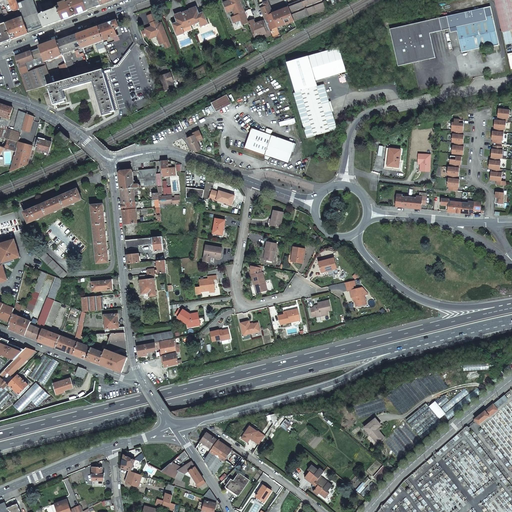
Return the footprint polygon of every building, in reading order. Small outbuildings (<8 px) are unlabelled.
[(16,0),(8,0),(12,10),(15,11),(20,9),(18,3),(16,0)] [(35,4),(32,0),(27,0),(18,3),(20,9),(23,17),(29,33),(43,27),(39,15),(35,4)] [(75,13),(76,15),(88,10),(83,0),(75,0),(71,2),(75,13)] [(83,0),(88,10),(101,5),(99,0),(83,0)] [(240,0),(230,0),(224,2),(228,12),(234,9),(236,15),(233,16),(235,23),(242,20),(244,25),(250,22),(250,21),(247,15),(240,0)] [(289,6),(294,21),(325,8),(326,10),(328,9),(324,0),(298,0),(288,4),(289,6)] [(511,0),(493,0),(495,7),(501,33),(511,30),(511,0)] [(0,4),(1,7),(3,14),(4,15),(8,13),(4,1),(3,1),(0,2),(0,4)] [(262,7),(266,19),(270,30),(279,26),(273,12),(268,1),(264,2),(265,6),(262,7)] [(71,2),(59,6),(64,17),(75,13),(71,2)] [(200,14),(197,6),(191,8),(191,9),(186,11),(192,25),(200,22),(202,26),(209,23),(204,12),(200,14)] [(279,26),(279,27),(294,21),(289,6),(273,12),(279,26)] [(63,20),(58,7),(39,15),(43,27),(63,20)] [(483,9),(446,17),(389,29),(397,66),(434,58),(429,34),(448,30),(449,30),(456,29),(461,53),(491,46),(492,48),(498,47),(491,16),(485,17),(483,9)] [(192,25),(186,11),(182,12),(181,12),(175,14),(178,22),(174,24),(178,35),(185,33),(183,28),(192,25)] [(159,24),(155,13),(148,16),(152,26),(146,29),(150,39),(158,36),(161,44),(164,43),(169,41),(162,22),(159,24)] [(23,17),(7,23),(12,39),(29,33),(23,17)] [(99,26),(104,40),(113,37),(115,41),(120,39),(116,27),(119,26),(117,19),(99,26)] [(250,22),(256,37),(271,31),(270,30),(266,19),(256,23),(254,20),(250,21),(250,22)] [(0,43),(12,39),(7,23),(0,25),(0,43)] [(84,47),(104,40),(99,26),(78,34),(82,46),(83,48),(84,53),(85,52),(87,50),(86,48),(84,47)] [(82,46),(78,34),(58,41),(64,56),(66,63),(72,78),(90,73),(88,65),(77,68),(78,69),(76,70),(72,57),(73,56),(71,50),(77,48),(82,46)] [(56,59),(64,56),(58,41),(40,47),(41,50),(45,61),(49,60),(49,61),(53,60),(52,59),(56,58),(56,59)] [(339,46),(307,55),(314,80),(346,71),(339,46)] [(85,55),(84,53),(83,48),(75,51),(77,58),(85,55)] [(32,50),(16,57),(22,74),(28,91),(49,85),(53,84),(46,65),(45,61),(41,50),(33,53),(32,50)] [(286,61),(295,92),(316,86),(314,80),(307,55),(286,61)] [(72,78),(66,63),(60,65),(65,80),(72,78)] [(91,73),(90,73),(72,78),(65,80),(53,84),(49,85),(55,105),(66,101),(62,89),(95,80),(104,114),(116,110),(104,69),(94,72),(91,73)] [(174,79),(171,72),(160,76),(166,90),(175,87),(173,82),(172,80),(174,79)] [(295,92),(293,93),(306,138),(336,129),(323,84),(316,86),(295,92)] [(226,94),(210,103),(215,111),(231,103),(226,94)] [(0,103),(0,114),(4,116),(2,121),(0,119),(0,126),(7,129),(13,108),(0,103)] [(501,136),(503,109),(498,109),(498,114),(499,114),(498,120),(495,120),(494,125),(495,125),(495,131),(492,131),(492,136),(493,136),(492,143),(500,143),(501,136)] [(510,110),(503,109),(501,136),(503,136),(504,132),(503,132),(504,129),(505,129),(506,121),(507,121),(507,118),(509,118),(510,110)] [(0,145),(2,146),(17,150),(19,142),(21,136),(27,114),(27,113),(20,110),(14,130),(12,130),(10,139),(0,135),(0,145)] [(27,114),(21,136),(28,138),(33,116),(27,114)] [(463,120),(454,119),(454,122),(452,122),(451,130),(454,130),(454,134),(452,134),(452,142),(454,142),(454,145),(452,145),(452,153),(463,154),(464,149),(462,149),(464,138),(462,137),(463,126),(462,126),(463,120)] [(245,148),(259,153),(265,155),(265,159),(269,161),(271,157),(289,163),(295,143),(252,129),(245,148)] [(65,145),(70,139),(62,132),(57,138),(65,145)] [(201,139),(203,138),(200,132),(192,136),(188,138),(195,153),(202,149),(201,146),(204,145),(201,139)] [(33,146),(30,156),(33,157),(36,147),(37,148),(37,149),(50,153),(52,142),(39,139),(35,139),(33,146)] [(14,160),(11,171),(28,164),(30,156),(33,146),(19,142),(17,150),(14,160)] [(496,180),(500,146),(493,145),(493,152),(491,151),(490,163),(489,163),(488,168),(492,168),(492,174),(490,174),(490,179),(496,180)] [(502,146),(500,146),(496,180),(497,180),(496,184),(505,185),(505,181),(501,181),(502,173),(500,173),(501,169),(500,169),(501,161),(499,161),(499,158),(502,158),(503,150),(501,150),(502,146)] [(398,170),(399,167),(388,166),(389,148),(386,148),(384,169),(398,170)] [(388,166),(399,167),(401,150),(399,149),(389,148),(388,166)] [(430,171),(430,154),(418,153),(418,163),(420,163),(420,171),(430,171)] [(462,156),(450,155),(449,163),(451,163),(451,167),(448,167),(447,174),(449,175),(448,178),(447,186),(449,186),(449,190),(457,191),(457,185),(459,185),(459,179),(457,179),(457,173),(459,173),(460,162),(461,162),(462,156)] [(121,189),(134,188),(132,163),(121,168),(121,170),(119,173),(121,189)] [(135,185),(136,188),(144,187),(146,187),(158,186),(157,183),(156,169),(140,170),(141,184),(135,185)] [(122,203),(135,202),(134,188),(121,189),(122,203)] [(187,198),(203,201),(205,191),(187,188),(187,198)] [(24,212),(29,223),(83,200),(78,189),(71,192),(70,191),(67,193),(67,194),(53,200),(53,199),(49,201),(49,202),(36,207),(35,206),(32,208),(32,209),(24,212)] [(212,191),(212,192),(209,199),(232,207),(236,197),(220,192),(219,193),(212,191)] [(501,192),(496,192),(495,203),(502,204),(503,194),(501,193),(501,192)] [(409,208),(410,197),(403,196),(403,194),(397,194),(397,204),(403,205),(402,207),(409,208)] [(172,196),(159,197),(159,200),(160,207),(160,208),(165,207),(165,204),(173,204),(172,199),(172,196)] [(417,198),(410,197),(409,208),(415,208),(415,206),(421,207),(421,204),(427,204),(427,197),(422,196),(417,196),(417,198)] [(461,213),(462,202),(455,202),(455,204),(449,203),(449,201),(450,199),(442,198),(441,205),(446,205),(446,209),(448,210),(455,210),(455,212),(461,213)] [(469,203),(462,202),(461,213),(467,214),(467,211),(473,212),(473,209),(481,210),(481,202),(469,201),(469,203)] [(136,209),(135,202),(122,203),(123,210),(136,209)] [(102,204),(90,205),(96,263),(107,262),(107,254),(108,253),(107,250),(106,250),(105,235),(106,235),(105,231),(104,231),(103,216),(104,215),(103,212),(102,212),(102,204)] [(137,223),(136,209),(123,210),(124,225),(137,223)] [(274,211),(273,220),(274,220),(273,226),(281,228),(284,213),(274,211)] [(224,221),(214,219),(212,234),(221,236),(224,221)] [(163,237),(140,239),(126,240),(127,249),(139,248),(139,246),(153,244),(154,253),(165,252),(164,248),(163,237)] [(15,239),(0,243),(0,247),(0,248),(0,250),(1,253),(2,252),(4,257),(2,258),(4,262),(20,258),(22,257),(20,252),(19,253),(17,248),(19,247),(17,243),(15,239)] [(278,244),(268,242),(266,251),(268,251),(266,261),(274,262),(278,244)] [(34,251),(62,278),(67,273),(39,246),(34,251)] [(219,249),(219,248),(207,246),(204,261),(211,263),(212,257),(215,258),(217,258),(221,259),(222,250),(219,249)] [(307,249),(295,247),(294,256),(295,256),(294,263),(304,264),(307,249)] [(124,256),(125,265),(137,264),(137,255),(124,256)] [(335,259),(319,263),(322,273),(338,269),(335,259)] [(155,262),(156,274),(164,274),(163,261),(155,262)] [(4,264),(0,265),(0,281),(8,279),(7,273),(5,274),(4,269),(5,268),(4,264)] [(256,284),(258,293),(268,291),(264,273),(262,273),(262,271),(261,268),(257,267),(251,266),(251,269),(253,275),(255,285),(256,284)] [(46,273),(40,271),(25,308),(31,311),(46,273)] [(140,280),(141,293),(148,293),(149,296),(156,295),(154,278),(155,278),(155,274),(147,275),(140,275),(141,280),(140,280)] [(39,324),(44,326),(45,323),(54,300),(63,279),(55,276),(36,322),(39,324)] [(214,281),(217,281),(216,277),(208,278),(208,280),(200,281),(200,286),(195,286),(196,295),(201,295),(201,292),(209,291),(215,291),(214,285),(214,281)] [(112,280),(91,281),(92,291),(113,290),(112,280)] [(355,297),(356,301),(358,306),(367,304),(365,295),(369,294),(368,292),(364,288),(363,288),(363,287),(357,289),(351,290),(353,298),(354,297),(355,297)] [(81,297),(83,311),(104,310),(102,295),(81,297)] [(313,315),(317,314),(329,312),(328,310),(332,309),(330,299),(318,302),(319,304),(319,306),(315,307),(311,307),(313,315)] [(51,326),(60,302),(54,300),(45,323),(51,326)] [(8,320),(10,321),(12,313),(13,309),(13,308),(8,305),(7,308),(4,307),(4,306),(0,303),(0,316),(4,318),(3,319),(7,321),(8,320)] [(196,319),(199,319),(198,313),(193,314),(194,315),(191,315),(183,310),(182,311),(179,309),(176,314),(179,316),(178,318),(187,324),(187,327),(197,326),(196,319)] [(288,313),(278,315),(281,324),(297,320),(301,319),(299,309),(294,310),(294,309),(287,311),(288,313)] [(60,335),(55,347),(73,354),(81,333),(87,313),(83,311),(76,337),(76,341),(60,335)] [(9,328),(38,340),(42,329),(29,324),(31,320),(27,319),(27,318),(26,317),(25,318),(12,313),(10,321),(9,328)] [(111,333),(125,333),(124,327),(120,327),(118,313),(104,314),(106,333),(111,333)] [(249,321),(241,323),(244,335),(260,331),(258,323),(253,324),(253,325),(251,326),(249,321)] [(38,340),(55,347),(60,335),(43,328),(42,329),(38,340)] [(220,330),(211,332),(213,342),(221,339),(222,341),(231,339),(229,329),(220,331),(220,330)] [(174,339),(173,331),(136,337),(137,345),(154,342),(161,341),(174,339)] [(81,333),(73,354),(87,359),(91,347),(81,343),(85,333),(81,333)] [(17,343),(2,338),(0,340),(0,353),(15,359),(25,349),(16,346),(17,343)] [(174,339),(161,341),(162,351),(163,355),(176,353),(176,352),(174,339)] [(156,348),(154,342),(137,345),(139,356),(147,354),(146,352),(155,350),(156,348)] [(12,375),(35,351),(27,347),(25,349),(15,359),(4,370),(10,375),(12,375)] [(91,347),(87,359),(99,363),(104,352),(91,347)] [(121,372),(127,357),(105,349),(104,352),(99,363),(121,372)] [(165,366),(178,364),(177,360),(176,353),(163,355),(165,366)] [(51,358),(44,354),(30,376),(37,380),(51,358)] [(86,369),(79,367),(76,375),(83,377),(86,369)] [(8,383),(8,384),(13,388),(19,394),(29,384),(26,382),(19,375),(23,371),(22,370),(8,383)] [(1,373),(0,374),(0,385),(1,386),(0,387),(0,390),(1,391),(8,384),(8,383),(0,377),(2,374),(1,373)] [(70,378),(54,383),(57,394),(65,391),(64,390),(73,387),(70,378)] [(0,392),(0,407),(11,396),(6,392),(9,389),(10,391),(13,388),(8,384),(1,391),(0,392)] [(18,398),(30,386),(29,385),(29,384),(19,394),(16,397),(18,398)] [(445,395),(441,399),(436,402),(441,408),(450,401),(445,395)] [(498,400),(502,404),(507,400),(503,396),(498,400)] [(498,400),(475,419),(477,421),(479,423),(488,416),(489,416),(495,411),(497,409),(497,408),(502,404),(498,400)] [(422,439),(442,423),(427,404),(407,420),(422,439)] [(378,428),(381,425),(376,419),(365,428),(378,444),(385,438),(378,428)] [(249,426),(241,437),(246,441),(249,437),(252,436),(252,437),(252,439),(254,440),(254,441),(258,444),(263,435),(256,430),(256,431),(249,426)] [(207,432),(201,440),(212,448),(212,449),(218,440),(207,432)] [(239,463),(243,458),(218,440),(212,449),(204,460),(214,475),(227,456),(228,456),(225,460),(234,466),(237,462),(239,463)] [(121,467),(131,470),(135,459),(123,453),(121,467)] [(171,462),(160,470),(174,477),(182,472),(188,476),(189,473),(189,471),(195,466),(191,461),(181,467),(171,462)] [(388,461),(385,464),(391,469),(393,467),(388,461)] [(158,469),(146,464),(142,471),(153,476),(158,469)] [(311,465),(308,470),(310,471),(305,477),(310,481),(311,479),(319,485),(317,487),(313,491),(318,495),(319,493),(326,498),(329,493),(328,492),(333,485),(328,482),(327,484),(319,478),(321,476),(324,472),(319,468),(318,470),(311,465)] [(198,487),(205,482),(195,466),(189,471),(197,482),(195,483),(198,487)] [(382,467),(375,476),(380,480),(387,471),(382,467)] [(100,468),(93,469),(93,481),(103,480),(103,475),(100,475),(100,468)] [(127,482),(138,486),(143,474),(131,470),(127,482)] [(189,471),(189,473),(195,483),(197,482),(189,471)] [(215,478),(219,484),(226,477),(221,472),(215,478)] [(230,480),(226,485),(239,494),(249,480),(238,473),(232,482),(230,480)] [(368,477),(357,490),(361,493),(372,480),(368,477)] [(362,494),(366,498),(377,485),(373,481),(362,494)] [(164,499),(171,501),(177,485),(176,485),(173,483),(168,482),(165,491),(166,491),(164,499)] [(263,485),(256,496),(264,501),(272,490),(263,485)] [(210,497),(217,500),(210,489),(205,495),(210,497)] [(165,511),(172,511),(175,503),(171,501),(164,499),(158,497),(156,503),(166,507),(165,511)] [(216,503),(217,500),(210,497),(209,501),(206,500),(203,510),(208,511),(214,511),(217,503),(216,503)] [(70,511),(67,500),(55,504),(51,505),(53,511),(70,511)] [(6,507),(4,502),(0,503),(0,511),(20,511),(17,503),(6,507)]
